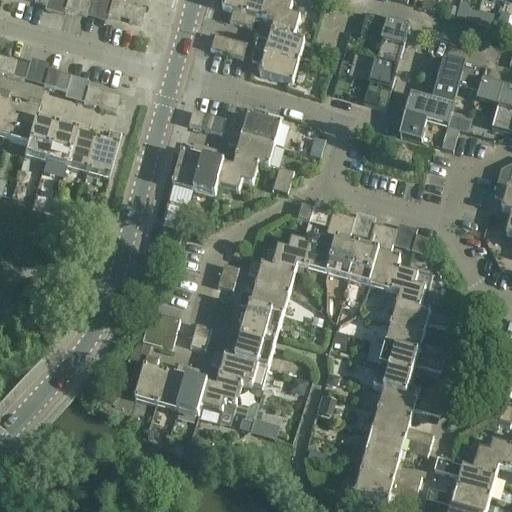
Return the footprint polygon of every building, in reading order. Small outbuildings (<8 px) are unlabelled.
[(47,0),(45,7),(43,13),(62,18),(64,12),(67,0),(47,0)] [(75,15),(79,1),(76,0),(67,0),(64,12),(75,15)] [(99,0),(91,0),(91,4),(87,18),(105,24),(107,18),(111,3),(99,0)] [(225,0),(222,12),(232,15),(229,25),(241,29),(248,0),(225,0)] [(248,0),(241,29),(252,32),(255,21),(264,24),(271,1),(272,2),(272,0),(248,0)] [(79,1),(75,15),(87,18),(91,4),(79,1)] [(264,24),(274,27),(271,37),(294,43),(295,42),(301,21),(290,18),(293,8),(272,2),(271,1),(264,24)] [(118,21),(122,6),(111,3),(107,18),(118,21)] [(421,11),(435,15),(437,7),(423,3),(421,11)] [(128,24),(132,9),(122,6),(118,21),(128,24)] [(132,9),(128,24),(139,27),(144,13),(132,9)] [(397,72),(399,65),(409,30),(366,18),(360,39),(381,45),(375,65),(375,66),(397,72)] [(255,54),(299,66),(305,44),(295,42),(294,43),(271,37),(269,46),(258,43),(255,54)] [(221,57),(225,42),(214,39),(210,54),(221,57)] [(232,60),(236,45),(225,42),(221,57),(232,60)] [(236,45),(232,60),(243,63),(247,48),(236,45)] [(299,66),(255,54),(252,65),(262,68),(259,79),(292,88),(299,66)] [(352,68),(342,65),(338,78),(370,87),(364,108),(385,114),(397,72),(375,66),(375,65),(355,59),(352,68)] [(483,84),(486,74),(444,61),(431,104),(454,111),(460,90),(479,95),(479,96),(483,84)] [(23,84),(43,89),(47,72),(49,67),(29,62),(27,69),(23,84)] [(12,80),(16,66),(6,63),(1,77),(12,80)] [(16,66),(12,80),(23,83),(27,69),(16,66)] [(43,88),(43,89),(54,92),(58,78),(47,75),(43,88)] [(58,78),(54,92),(65,95),(70,81),(58,78)] [(70,79),(70,81),(65,95),(64,100),(83,106),(87,92),(89,85),(70,79)] [(491,132),(511,138),(511,91),(483,84),(479,96),(479,95),(476,105),(497,111),(491,132)] [(94,109),(98,95),(87,92),(83,106),(94,109)] [(0,141),(6,143),(15,109),(6,107),(9,96),(0,94),(0,141)] [(104,112),(108,98),(98,95),(94,109),(104,112)] [(108,98),(104,112),(116,116),(120,101),(108,98)] [(411,98),(403,129),(399,140),(421,146),(427,125),(448,131),(454,111),(431,104),(411,98)] [(6,143),(26,149),(36,116),(37,116),(40,105),(28,102),(25,112),(15,109),(6,143)] [(200,133),(204,117),(193,114),(189,130),(200,133)] [(44,165),(53,131),(44,129),(47,119),(37,116),(36,116),(26,149),(23,159),(44,165)] [(210,136),(215,120),(204,117),(200,133),(210,136)] [(231,138),(275,150),(281,128),(248,118),(245,128),(234,125),(231,138)] [(215,120),(210,136),(221,139),(226,123),(215,120)] [(77,127),(66,124),(63,134),(53,131),(44,165),(65,171),(77,127)] [(65,171),(86,177),(95,143),(86,141),(89,130),(77,127),(65,171)] [(95,143),(86,177),(107,183),(119,139),(107,136),(104,146),(95,143)] [(275,150),(231,138),(228,148),(238,151),(236,160),(259,167),(258,168),(269,171),(275,150)] [(172,189),(194,195),(206,151),(195,148),(192,159),(182,156),(172,189)] [(217,154),(206,151),(194,195),(215,201),(218,191),(217,190),(224,168),(214,165),(217,154)] [(233,170),(224,168),(217,190),(218,191),(239,197),(242,186),(253,189),(258,168),(259,167),(236,160),(233,170)] [(276,183),(291,187),(294,176),(279,172),(276,183)] [(291,187),(276,183),(273,195),(287,199),(291,187)] [(508,191),(497,188),(494,200),(505,203),(502,214),(511,216),(511,215),(511,193),(507,192),(508,191)] [(297,223),(309,226),(313,211),(301,208),(297,223)] [(306,272),(326,277),(343,219),(332,216),(325,241),(315,238),(312,249),(313,249),(306,272)] [(326,277),(348,284),(357,250),(348,247),(355,222),(343,219),(326,277)] [(348,284),(369,289),(385,231),(374,228),(367,253),(357,250),(348,284)] [(369,289),(390,295),(396,273),(397,273),(400,262),(389,259),(396,234),(385,231),(369,289)] [(425,253),(428,243),(416,240),(411,255),(423,259),(424,257),(425,253)] [(157,242),(157,243),(153,258),(175,264),(179,248),(157,242)] [(313,249),(312,249),(292,243),(289,254),(278,251),(272,271),(272,272),(294,279),(297,269),(306,272),(313,249)] [(272,271),(251,266),(248,278),(258,280),(256,290),(289,299),(294,279),(272,272),(272,271)] [(220,280),(236,284),(239,273),(223,269),(220,280)] [(420,313),(426,292),(415,289),(418,279),(397,273),(396,273),(390,295),(399,298),(396,307),(420,314),(420,313)] [(236,284),(220,280),(217,291),(233,296),(236,284)] [(242,297),(240,306),(239,309),(249,312),(250,310),(283,320),(289,299),(256,290),(253,300),(242,297)] [(396,307),(390,328),(424,338),(426,328),(452,335),(455,323),(420,313),(420,314),(396,307)] [(243,334),(242,340),(275,349),(276,343),(279,333),(283,320),(250,310),(249,312),(246,323),(243,334)] [(159,319),(154,334),(166,337),(170,322),(159,319)] [(170,322),(166,337),(176,340),(181,324),(180,324),(180,325),(170,322)] [(390,328),(384,349),(443,365),(446,354),(421,347),(424,338),(390,328)] [(144,342),(142,347),(150,349),(161,352),(166,337),(154,334),(147,331),(144,342)] [(193,340),(208,344),(210,335),(196,331),(193,340)] [(337,335),(332,351),(344,355),(349,339),(337,335)] [(166,337),(161,352),(172,355),(173,355),(172,355),(176,340),(166,337)] [(208,344),(193,340),(190,351),(205,356),(208,344)] [(268,373),(274,351),(275,349),(242,340),(239,352),(228,349),(225,360),(258,369),(258,370),(268,373)] [(147,359),(150,350),(150,349),(142,347),(144,342),(140,341),(138,345),(129,362),(137,364),(145,366),(147,359)] [(384,349),(378,370),(412,379),(415,370),(440,377),(443,365),(384,349)] [(241,388),(252,391),(262,394),(268,373),(258,370),(258,369),(225,360),(215,357),(211,369),(222,372),(220,381),(241,387),(241,388)] [(156,409),(165,376),(156,374),(159,363),(147,359),(134,403),(156,409)] [(156,409),(177,415),(189,371),(178,368),(175,379),(165,376),(156,409)] [(412,379),(378,370),(372,391),(383,394),(383,393),(417,403),(417,402),(420,392),(409,389),(412,379)] [(200,374),(189,371),(177,415),(198,421),(201,410),(200,410),(207,388),(197,385),(200,374)] [(330,378),(327,388),(336,391),(339,381),(330,378)] [(120,379),(111,392),(119,398),(128,385),(120,379)] [(200,410),(201,410),(222,416),(225,406),(235,409),(241,388),(241,387),(220,381),(217,391),(207,388),(200,410)] [(383,394),(377,414),(411,424),(414,414),(438,421),(442,409),(427,405),(417,402),(417,403),(383,393),(383,394)] [(442,409),(445,399),(445,398),(430,394),(427,405),(442,409)] [(499,425),(511,428),(511,423),(511,412),(503,410),(499,425)] [(377,414),(371,435),(430,452),(433,440),(409,433),(411,424),(377,414)] [(250,437),(273,443),(274,436),(252,430),(250,437)] [(371,435),(366,456),(399,465),(402,456),(427,463),(430,452),(371,435)] [(498,471),(509,474),(511,462),(511,450),(493,445),(490,456),(479,453),(473,474),(473,475),(496,481),(498,471)] [(366,456),(360,477),(418,493),(421,482),(397,475),(399,465),(366,456)] [(490,501),(496,481),(473,475),(473,474),(438,464),(435,476),(460,483),(457,492),(490,501)] [(415,504),(418,493),(360,477),(354,498),(388,508),(391,497),(415,504)] [(448,511),(486,511),(490,501),(457,492),(454,502),(429,495),(426,506),(448,511)]
